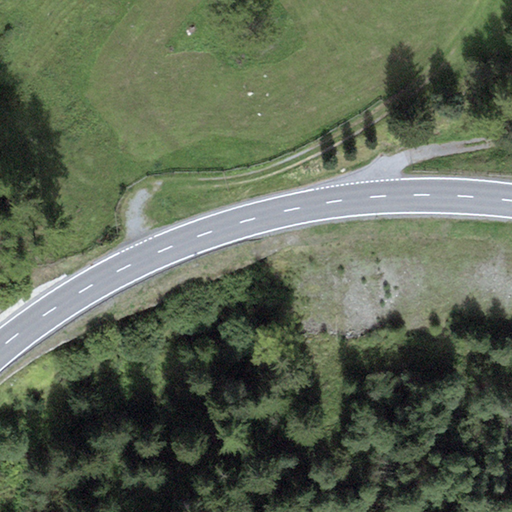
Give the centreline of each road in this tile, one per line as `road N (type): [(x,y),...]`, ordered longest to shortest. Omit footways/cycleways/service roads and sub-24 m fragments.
road 1 (primary): [(511,200),(369,195),(272,212),(142,257),(0,348)]
road 2 (track): [(142,257),(133,213),(142,195),(161,185),(260,173),(360,125),(441,61),(483,0)]
